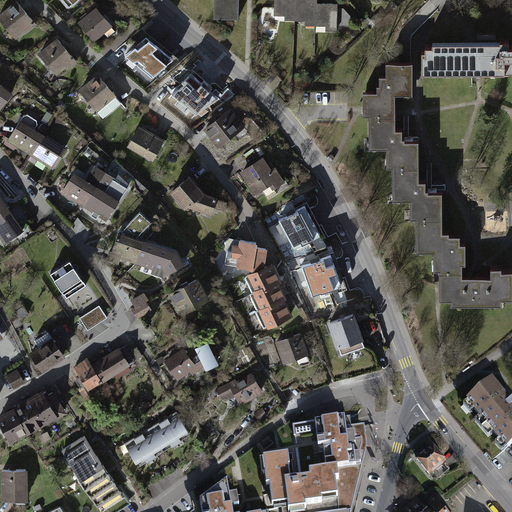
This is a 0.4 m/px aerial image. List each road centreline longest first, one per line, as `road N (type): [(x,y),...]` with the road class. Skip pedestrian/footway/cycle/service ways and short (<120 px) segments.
road 1 (residential): [(151,0),(264,98),(297,139),(361,248),(424,400)]
road 2 (residential): [(264,243),(186,133),(36,0)]
road 3 (residential): [(152,511),(299,406),(387,380)]
road 4 (residential): [(0,157),(99,273),(123,322)]
road 5 (residential): [(0,406),(123,322)]
road 6 (residential): [(424,400),(511,508)]
road 7 (residential): [(424,400),(407,418),(383,511)]
